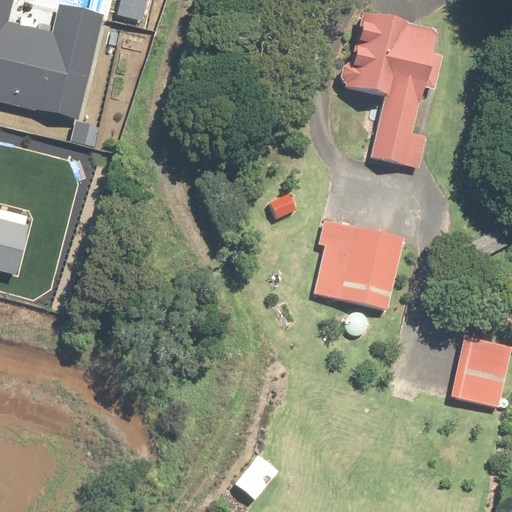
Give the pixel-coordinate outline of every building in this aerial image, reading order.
[(0,0),(0,115),(79,133),(104,23),(59,13),(53,39),(7,29),(14,0),(0,0)] [(375,45),(326,36),(313,110),(343,116),(331,181),(381,190),(399,88),(368,82),(375,45)] [(0,279),(13,282),(24,230),(0,225),(0,279)] [(510,253),(496,226),(466,242),(480,269),(510,253)] [(347,340),(364,257),(294,242),(279,326),(347,340)] [(462,430),(474,371),(432,361),(420,421),(462,430)]
